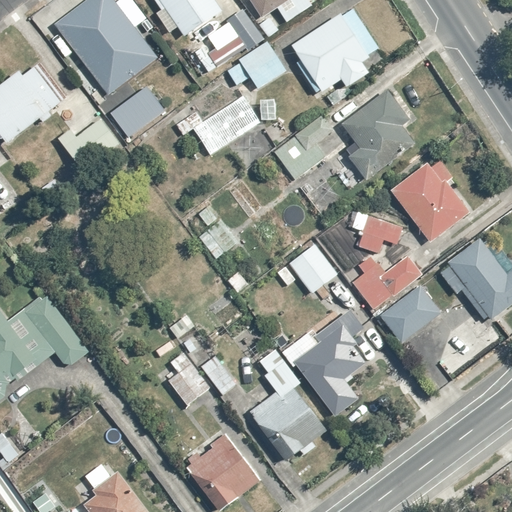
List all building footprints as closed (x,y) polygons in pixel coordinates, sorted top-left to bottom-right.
[(158,58),(115,0),(87,0),(55,24),(107,95),(158,58)] [(183,35),(207,73),(245,49),(247,52),(265,41),(245,8),(234,15),(231,10),(224,15),(214,0),(151,0),(159,11),(156,13),(169,33),(178,27),(183,35)] [(286,23),(314,4),(311,0),(239,0),(244,7),(248,5),(258,20),(276,8),(286,23)] [(352,7),(292,45),(302,61),(297,65),(316,95),(342,78),(347,86),(369,72),(361,60),(379,49),(352,7)] [(244,83),(268,120),(291,105),(274,79),(287,71),(268,42),(240,60),(241,62),(225,71),(236,88),(244,83)] [(23,74),(21,70),(0,86),(0,132),(8,142),(38,119),(43,125),(55,116),(50,110),(64,99),(37,63),(23,74)] [(164,111),(144,84),(109,111),(128,138),(164,111)] [(409,117),(386,89),(343,124),(356,140),(343,150),(367,180),(415,141),(401,124),(409,117)] [(194,127),(193,127),(193,128),(210,154),(261,122),(243,95),(194,127)] [(182,136),(193,128),(193,127),(194,127),(184,112),(171,120),(182,136)] [(333,131),(322,116),(274,153),(295,180),(325,157),(316,144),(333,131)] [(119,143),(100,118),(75,136),(70,130),(58,139),(82,170),(119,143)] [(14,156),(0,166),(0,173),(15,193),(32,181),(14,156)] [(432,242),(473,209),(461,194),(457,198),(441,179),(447,174),(438,164),(433,168),(427,161),(391,191),(432,242)] [(340,202),(319,176),(301,190),(322,217),(340,202)] [(264,205),(243,179),(228,191),(249,217),(264,205)] [(239,241),(210,203),(196,214),(208,229),(198,237),(215,259),(239,241)] [(370,216),(354,209),(347,226),(362,233),(356,246),(377,255),(384,241),(395,246),(404,227),(372,212),(370,216)] [(511,260),(503,267),(480,238),(448,263),(451,267),(441,274),(457,294),(462,289),(488,322),(511,303),(511,260)] [(290,263),(312,293),(315,291),(325,306),(334,299),(323,285),(338,274),(315,244),(290,263)] [(423,275),(409,254),(385,270),(374,254),(359,264),(365,273),(352,282),(371,310),(423,275)] [(441,313),(420,285),(380,315),(401,343),(441,313)] [(55,355),(30,318),(23,309),(8,320),(0,309),(0,399),(11,392),(6,385),(14,379),(16,382),(55,355)] [(166,324),(178,340),(197,327),(185,310),(166,324)] [(330,316),(282,352),(294,367),(297,365),(336,416),(359,398),(345,380),(373,358),(355,335),(363,328),(349,310),(334,321),(330,316)] [(275,349),(259,361),(268,373),(265,376),(277,392),(249,413),(286,463),(300,453),(303,458),(316,448),(312,444),(330,431),(297,387),(302,384),(275,349)] [(210,388),(184,352),(169,362),(174,370),(166,376),(186,405),(210,388)] [(237,385),(215,355),(200,366),(222,396),(237,385)] [(0,458),(0,469),(3,473),(24,457),(5,430),(0,433),(0,456),(1,458),(0,458)] [(262,480),(226,432),(185,464),(221,511),(262,480)] [(151,511),(120,471),(97,488),(101,494),(86,505),(91,511),(151,511)]
